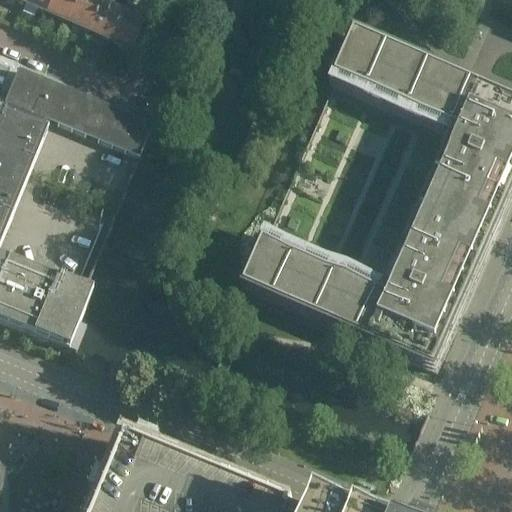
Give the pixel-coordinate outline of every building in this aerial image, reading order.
[(46,17),(52,0),(27,0),(24,7),(46,17)] [(67,26),(78,0),(52,0),(46,17),(67,26)] [(88,35),(100,7),(84,0),(78,0),(67,26),(88,35)] [(109,44),(122,16),(100,7),(88,35),(109,44)] [(144,26),(122,16),(109,44),(131,54),(144,26)] [(436,377),(511,203),(511,108),(356,40),(332,96),(455,146),(393,293),(270,238),(246,294),(436,377)] [(91,298),(8,264),(0,260),(0,251),(46,139),(39,136),(44,124),(45,125),(45,123),(57,128),(57,129),(58,130),(59,129),(71,133),(70,135),(72,135),(72,134),(84,139),(83,140),(85,141),(85,140),(97,144),(97,146),(98,146),(99,145),(111,150),(110,151),(112,152),(112,150),(124,155),(123,157),(125,157),(125,156),(137,161),(137,162),(138,163),(152,129),(111,112),(110,114),(98,109),(99,107),(17,74),(0,115),(0,325),(68,353),(91,298)] [(0,493),(9,484),(40,450),(18,441),(17,443),(4,438),(5,435),(0,433),(0,493)] [(252,511),(130,457),(106,511),(252,511)]
